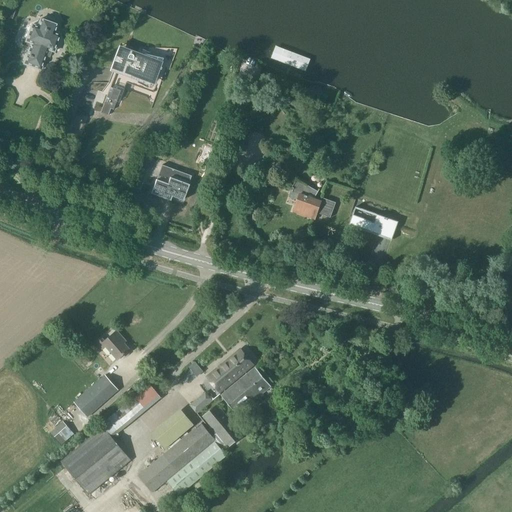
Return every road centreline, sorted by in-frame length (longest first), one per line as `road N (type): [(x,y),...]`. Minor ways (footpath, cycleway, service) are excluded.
road 1 (secondary): [(511,339),(118,239),(0,191)]
road 2 (track): [(200,259),(201,189),(242,71)]
